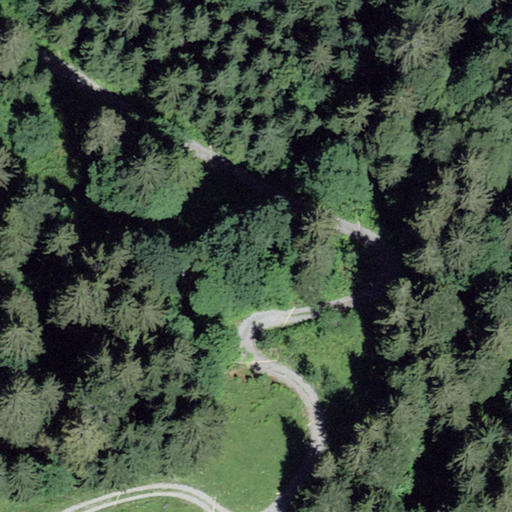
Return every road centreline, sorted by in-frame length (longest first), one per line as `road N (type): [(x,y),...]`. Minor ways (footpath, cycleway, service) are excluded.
road 1 (track): [(271,511),(320,442),(320,415),(292,380),(245,354),(244,335),(376,291),(384,274),(379,253),(175,136),(0,12)]
road 2 (track): [(57,511),(118,492),(177,494),(220,511)]
